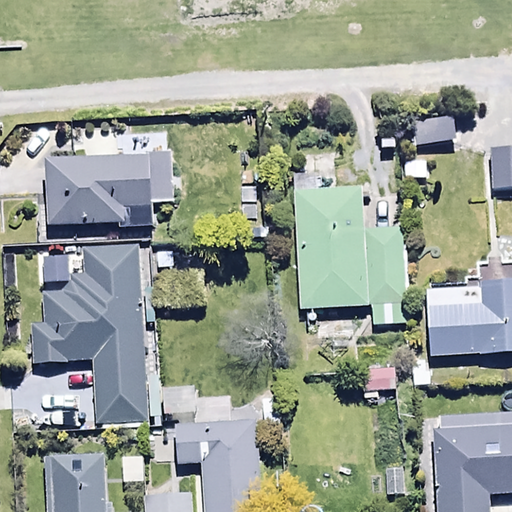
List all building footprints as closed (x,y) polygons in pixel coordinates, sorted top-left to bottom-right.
[(511,152),(483,153),(482,153),(483,191),(511,190),(511,152)] [(166,156),(41,164),(45,230),(115,226),(116,235),(148,233),(147,209),(169,207),(166,156)] [(369,311),(369,314),(370,328),(406,326),(401,231),(363,233),(361,191),(289,195),(295,315),(369,311)] [(47,297),(39,298),(40,331),(32,331),(32,367),(65,367),(65,363),(90,362),(91,428),(144,427),(137,249),(81,250),(81,277),(69,277),(70,284),(63,285),(47,297)] [(422,296),(427,361),(511,354),(511,264),(497,266),(497,259),(486,260),(486,266),(476,267),(478,292),(422,296)] [(390,372),(358,375),(359,402),(375,401),(374,395),(392,393),(390,372)] [(485,511),(486,498),(511,497),(511,417),(438,419),(438,434),(434,434),(435,511),(485,511)] [(175,429),(177,467),(200,466),(202,511),(259,511),(255,425),(175,429)] [(110,511),(110,507),(102,507),(101,458),(49,459),(50,511),(110,511)] [(138,459),(120,460),(120,487),(139,487),(138,459)] [(402,470),(379,471),(381,499),(403,498),(402,470)] [(143,500),(143,511),(188,511),(188,498),(143,500)]
